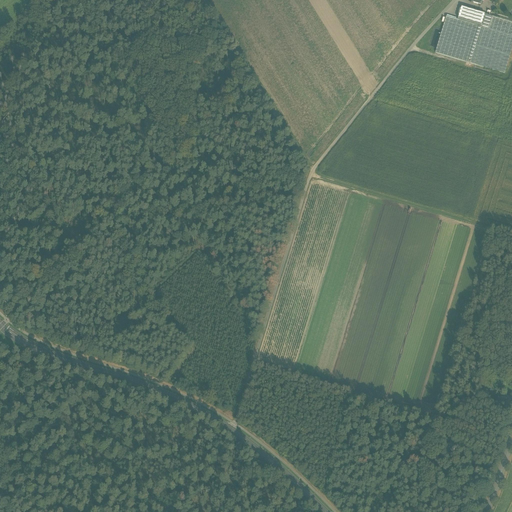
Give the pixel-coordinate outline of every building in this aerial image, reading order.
[(492,16),(462,7),(458,20),(489,29),(492,16)] [(510,55),(511,49),(511,35),(489,29),(458,20),(446,16),(435,53),(470,63),(476,45),(510,55)] [(511,22),(492,16),(489,29),(511,35),(511,22)] [(476,45),(470,63),(510,55),(476,45)] [(511,398),(502,395),(500,402),(509,405),(511,398)]
